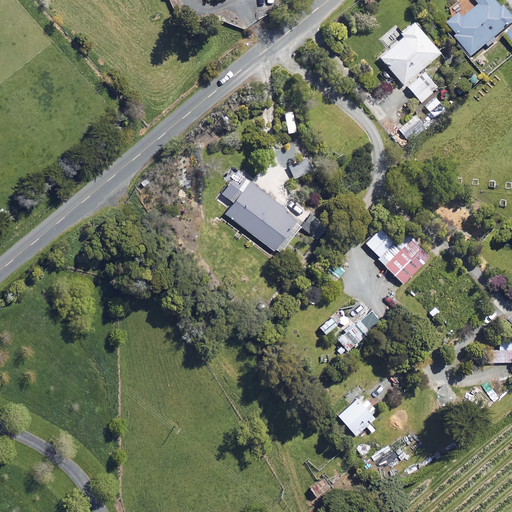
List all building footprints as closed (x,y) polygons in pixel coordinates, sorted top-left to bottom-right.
[(475,0),(479,3),(465,17),(461,12),(448,25),(478,55),(505,29),(511,37),(511,13),(498,0),(475,0)] [(391,25),(376,38),(387,51),(378,60),(418,106),(439,87),(424,71),(440,57),(410,23),(398,33),(391,25)] [(306,155),(290,163),(298,178),(314,171),(306,155)] [(298,221),(236,174),(221,194),(233,203),(225,214),(279,255),(297,231),(293,227),(298,221)] [(308,217),(300,228),(317,241),(325,229),(308,217)] [(402,284),(428,256),(403,232),(393,243),(380,229),(365,243),(379,257),(377,259),(402,284)] [(328,263),(320,273),(334,284),(344,270),(331,260),(328,263)] [(360,302),(345,316),(354,325),(337,342),(349,354),(381,323),(360,302)] [(336,325),(328,317),(317,328),(325,335),(336,325)] [(511,337),(487,339),(488,363),(511,362),(511,337)] [(504,393),(497,386),(482,399),(489,407),(504,393)] [(370,404),(361,394),(337,416),(355,436),(373,419),(365,409),(370,404)]
